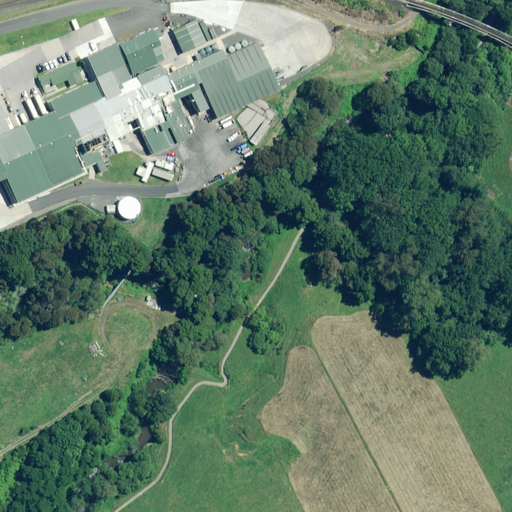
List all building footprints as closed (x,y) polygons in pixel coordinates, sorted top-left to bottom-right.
[(171,30),(180,54),(204,44),(194,20),(171,30)] [(151,25),(113,43),(123,65),(127,75),(155,63),(148,48),(159,43),(151,25)] [(253,43),(193,70),(201,89),(210,109),(214,118),(275,92),(253,43)] [(198,51),(202,59),(217,52),(213,44),(198,51)] [(75,60),(38,77),(46,95),(83,78),(75,60)] [(50,112),(0,134),(0,182),(12,208),(86,176),(73,146),(102,134),(106,143),(123,135),(117,122),(134,115),(153,157),(179,142),(189,130),(174,100),(189,93),(198,114),(210,109),(201,89),(190,65),(162,77),(155,63),(127,75),(123,65),(107,71),(118,90),(98,101),(90,83),(46,102),(50,112)] [(157,158),(154,165),(171,172),(173,164),(157,158)] [(140,181),(145,183),(148,177),(154,180),(157,171),(151,169),(153,165),(148,163),(145,169),(137,166),(134,174),(141,177),(140,181)] [(105,206),(105,212),(115,212),(115,213),(116,215),(117,216),(119,218),(120,219),(122,219),(124,220),(126,220),(128,220),(130,219),(132,218),(133,217),(134,216),(135,214),(136,212),(137,210),(137,208),(137,207),(136,205),(135,203),(134,201),(133,200),(131,199),(129,198),(127,198),(125,198),(123,198),(121,198),(120,199),(118,200),(117,202),(116,204),(115,205),(105,206)]
